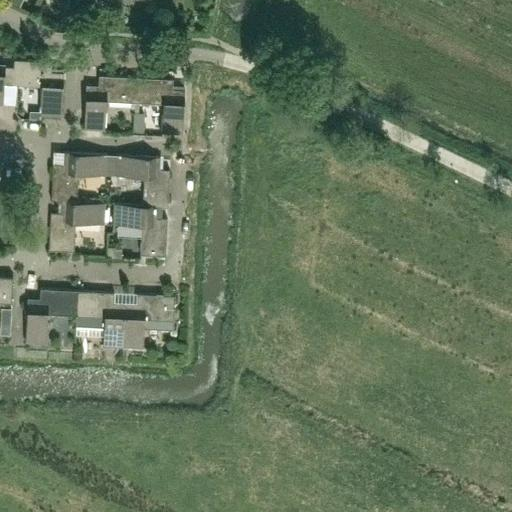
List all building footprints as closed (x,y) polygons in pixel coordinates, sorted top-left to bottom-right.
[(60,115),(63,72),(51,71),(52,61),(14,59),(14,60),(13,66),(15,66),(13,84),(41,85),(40,110),(40,114),(60,115)] [(0,103),(2,104),(3,83),(13,84),(15,66),(13,66),(0,65),(0,103)] [(134,102),(135,76),(98,74),(98,85),(86,84),(83,128),(104,129),(105,100),(131,101),(134,102)] [(171,88),(172,78),(135,76),(134,102),(162,103),(161,132),(181,133),(184,89),(171,88)] [(133,111),(133,130),(143,131),(144,112),(133,111)] [(110,175),(111,154),(63,152),(63,163),(52,163),(50,201),(61,201),(76,202),(76,201),(77,173),(110,175)] [(159,156),(111,154),(110,175),(143,176),(142,204),(157,205),(157,206),(167,207),(169,169),(159,168),(159,156)] [(48,249),(73,250),(75,221),(104,223),(105,202),(76,201),(76,202),(61,201),(60,212),(50,211),(48,249)] [(156,217),(157,206),(157,205),(142,204),(113,203),(112,223),(141,224),(139,254),(165,255),(166,217),(156,217)] [(107,246),(106,256),(121,256),(121,246),(107,246)] [(0,300),(11,301),(12,276),(0,275),(0,300)] [(47,314),(75,315),(77,290),(40,288),(39,298),(27,297),(25,341),(45,342),(47,314)] [(122,346),(124,303),(113,302),(113,292),(77,290),(75,315),(76,315),(76,324),(103,325),(102,345),(122,346)] [(172,329),(174,295),(136,293),(136,303),(124,303),(122,346),(142,347),(143,327),(172,329)] [(0,317),(0,332),(9,333),(10,319),(0,317)]
